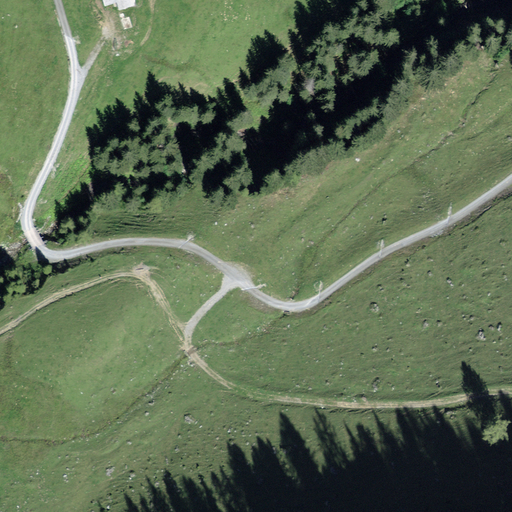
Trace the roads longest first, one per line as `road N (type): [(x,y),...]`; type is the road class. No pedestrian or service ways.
road 1 (track): [(235,276),(181,243),(127,241),(57,255),(39,247),(28,207),(76,81),(58,0)]
road 2 (track): [(187,330),(189,348),(208,373),(258,396),(350,407),(511,396)]
road 3 (track): [(511,178),(309,303),(280,305),(235,276)]
road 4 (track): [(0,331),(52,298),(125,273),(146,277),(187,330)]
